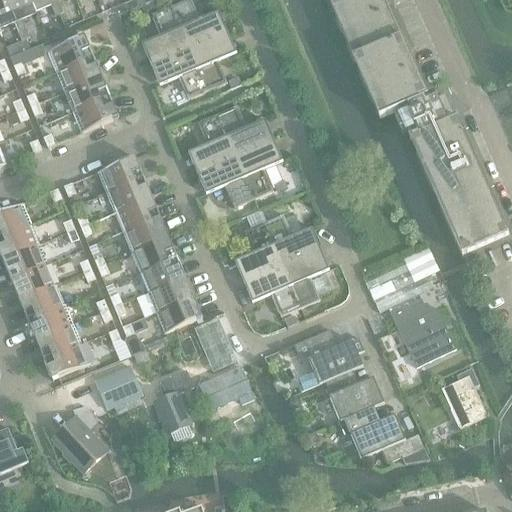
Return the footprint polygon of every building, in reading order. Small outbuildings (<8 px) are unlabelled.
[(0,0),(0,18),(10,14),(14,13),(8,0),(0,0)] [(10,14),(14,24),(22,20),(18,11),(33,5),(30,0),(8,0),(14,13),(10,14)] [(30,0),(33,5),(36,12),(51,6),(48,0),(30,0)] [(191,0),(190,0),(171,8),(190,51),(228,35),(219,14),(200,22),(191,0)] [(407,109),(424,149),(417,152),(457,243),(462,241),(468,254),(467,254),(467,256),(509,238),(457,121),(458,121),(458,119),(454,121),(443,97),(427,104),(426,100),(429,99),(428,97),(419,101),(374,0),(334,0),(335,1),(336,1),(343,16),(336,19),(343,34),(349,31),(354,42),(347,45),(355,63),(362,60),(367,71),(360,74),(380,119),(379,119),(380,121),(407,109)] [(63,14),(59,5),(51,8),(56,18),(63,14)] [(142,47),(151,67),(190,51),(171,8),(152,16),(161,39),(142,47)] [(26,30),(22,20),(14,24),(18,33),(26,30)] [(26,30),(18,33),(22,43),(26,41),(30,39),(26,30)] [(237,55),(228,35),(190,51),(208,94),(228,85),(218,63),(237,55)] [(47,54),(56,75),(94,59),(85,38),(47,54)] [(22,43),(6,49),(10,60),(30,52),(26,42),(26,41),(22,43)] [(188,102),(208,94),(190,51),(151,67),(160,88),(179,80),(188,102)] [(56,75),(64,95),(102,79),(94,59),(56,75)] [(0,63),(0,74),(0,75),(9,71),(4,61),(0,63)] [(18,78),(26,75),(22,65),(14,68),(18,78)] [(13,81),(9,71),(0,75),(4,85),(13,81)] [(64,95),(72,115),(110,99),(102,79),(64,95)] [(228,83),(231,91),(242,88),(239,79),(228,83)] [(27,99),(31,109),(39,105),(35,96),(27,99)] [(119,120),(110,99),(72,115),(81,136),(119,120)] [(13,105),(17,115),(25,111),(21,101),(13,105)] [(43,115),(39,105),(31,109),(35,119),(43,115)] [(237,108),(218,117),(236,159),(274,143),(266,122),(247,130),(237,108)] [(29,121),(25,111),(17,115),(21,124),(29,121)] [(189,155),(197,176),(236,159),(218,117),(198,125),(207,147),(189,155)] [(48,150),(56,146),(52,136),(44,140),(48,150)] [(34,156),(42,152),(38,142),(30,145),(34,156)] [(283,164),(274,143),(236,159),(254,202),(274,194),(265,172),(283,164)] [(97,175),(106,196),(144,180),(135,159),(97,175)] [(235,211),(254,202),(236,159),(197,176),(206,197),(225,189),(235,211)] [(106,196),(114,216),(152,200),(144,180),(106,196)] [(68,199),(76,195),(72,186),(64,189),(68,199)] [(54,205),(62,201),(58,191),(50,195),(54,205)] [(114,216),(123,236),(161,220),(152,200),(114,216)] [(0,215),(0,240),(32,227),(24,206),(0,215)] [(77,220),(81,230),(89,226),(85,217),(77,220)] [(284,217),(264,225),(282,268),(321,251),(312,231),(293,239),(284,217)] [(123,236),(131,256),(169,240),(161,220),(123,236)] [(63,226),(67,236),(75,232),(71,222),(63,226)] [(235,264),(244,284),(282,268),(264,225),(244,233),(254,256),(235,264)] [(93,236),(89,226),(81,230),(85,240),(93,236)] [(0,240),(0,255),(3,262),(41,246),(32,227),(0,240)] [(79,242),(75,232),(67,236),(71,245),(79,242)] [(131,256),(139,276),(177,260),(169,240),(131,256)] [(3,262),(11,282),(49,266),(41,246),(3,262)] [(425,251),(362,281),(379,315),(380,317),(390,312),(415,300),(435,291),(429,277),(437,274),(440,273),(430,251),(429,249),(425,251)] [(330,272),(321,251),(282,268),(301,311),(320,302),(311,280),(330,272)] [(94,260),(98,270),(106,266),(102,256),(94,260)] [(139,276),(148,296),(186,280),(177,260),(139,276)] [(79,266),(84,275),(92,272),(88,262),(79,266)] [(11,282),(19,302),(57,286),(49,266),(11,282)] [(110,276),(106,266),(98,270),(102,279),(110,276)] [(281,319),(301,311),(282,268),(244,284),(253,305),(271,297),(281,319)] [(96,282),(92,272),(84,275),(88,285),(96,282)] [(148,296),(156,316),(194,300),(186,280),(148,296)] [(19,302),(28,322),(66,306),(57,286),(19,302)] [(110,300),(114,309),(123,306),(119,296),(110,300)] [(203,321),(194,300),(156,316),(165,336),(203,321)] [(96,306),(100,315),(108,312),(104,302),(96,306)] [(417,370),(455,352),(437,312),(427,317),(422,304),(393,318),(417,370)] [(28,322),(36,342),(74,326),(66,306),(28,322)] [(127,316),(123,306),(114,309),(118,319),(127,316)] [(112,322),(108,312),(100,315),(104,325),(112,322)] [(295,318),(285,322),(288,329),(298,325),(295,318)] [(135,336),(149,330),(145,320),(131,326),(135,336)] [(237,365),(219,320),(195,330),(214,375),(237,365)] [(36,342),(44,362),(82,346),(74,326),(36,342)] [(127,339),(135,336),(131,326),(123,329),(127,339)] [(112,345),(121,342),(117,332),(108,335),(112,345)] [(325,385),(349,375),(364,369),(353,343),(333,351),(326,334),(294,348),(303,368),(307,377),(298,381),(304,394),(325,385)] [(91,367),(82,346),(44,362),(53,383),(91,367)] [(147,353),(135,358),(138,366),(150,361),(147,355),(147,353)] [(107,412),(142,398),(130,369),(96,384),(107,412)] [(211,413),(239,401),(242,408),(254,402),(240,370),(200,388),(211,413)] [(460,385),(442,393),(461,433),(488,420),(474,390),(479,387),(472,371),(457,378),(460,385)] [(167,437),(171,435),(175,445),(193,438),(188,428),(192,426),(180,397),(194,390),(187,373),(159,386),(165,400),(154,405),(167,437)] [(355,388),(349,375),(325,385),(331,398),(330,399),(341,423),(336,425),(337,426),(370,412),(385,406),(374,380),(355,388)] [(291,400),(289,405),(290,410),(295,412),(300,410),(302,405),(300,401),(296,399),(291,400)] [(87,408),(73,412),(76,420),(77,421),(82,417),(83,419),(84,418),(90,412),(87,408)] [(376,426),(370,412),(337,426),(338,430),(343,441),(352,437),(362,462),(381,454),(386,467),(403,459),(404,462),(426,452),(419,437),(407,443),(396,417),(376,426)] [(84,476),(108,454),(77,421),(76,420),(53,442),(84,476)] [(20,482),(25,479),(15,455),(18,454),(8,430),(0,433),(0,497),(8,491),(22,486),(20,482)] [(317,434),(308,438),(312,447),(321,443),(317,434)] [(426,452),(404,462),(406,466),(430,463),(429,460),(426,452)] [(221,499),(223,508),(234,506),(233,497),(221,499)]
